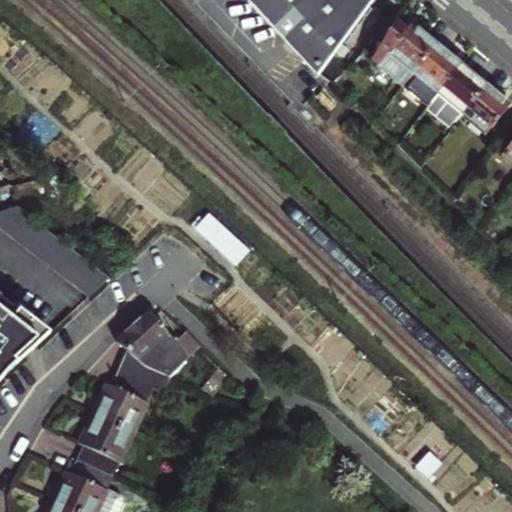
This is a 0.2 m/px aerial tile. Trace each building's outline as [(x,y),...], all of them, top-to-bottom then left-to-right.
[(244,0),(315,79),(376,0),(244,0)] [(408,32),(397,23),(372,63),(401,87),(412,73),(436,44),(413,25),(408,32)] [(438,94),(462,65),(436,44),(412,73),(438,94)] [(438,94),(463,114),(486,85),(462,65),(438,94)] [(486,85),(463,114),(486,134),(510,105),(486,85)] [(511,142),(502,155),(511,162),(511,142)] [(0,180),(0,191),(10,189),(0,180)] [(0,227),(90,299),(109,281),(18,207),(0,212),(0,227)] [(0,296),(0,384),(12,373),(51,336),(0,296)] [(159,383),(181,364),(146,317),(130,333),(116,346),(129,358),(144,373),(159,383)] [(133,433),(159,383),(144,373),(129,358),(113,390),(107,387),(101,400),(93,415),(133,433)] [(85,448),(78,462),(112,477),(133,433),(93,415),(85,432),(79,444),(85,448)] [(57,489),(51,502),(74,511),(116,511),(121,501),(119,496),(105,490),(112,477),(78,462),(72,475),(65,473),(57,489)] [(74,511),(51,502),(45,511),(74,511)]
